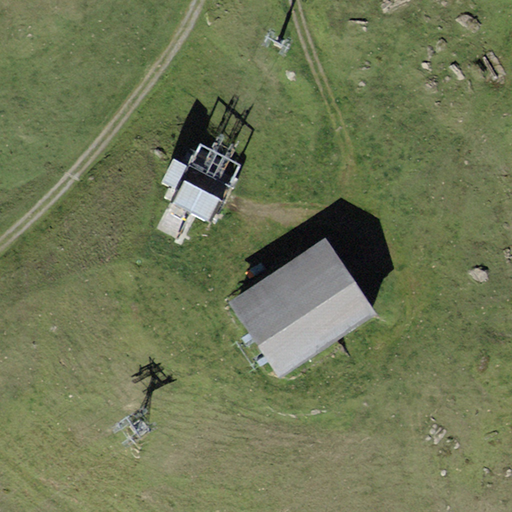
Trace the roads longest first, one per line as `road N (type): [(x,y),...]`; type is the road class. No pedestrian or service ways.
road 1 (track): [(197,0),(122,116),(0,244)]
road 2 (track): [(346,188),(347,150),(293,0)]
